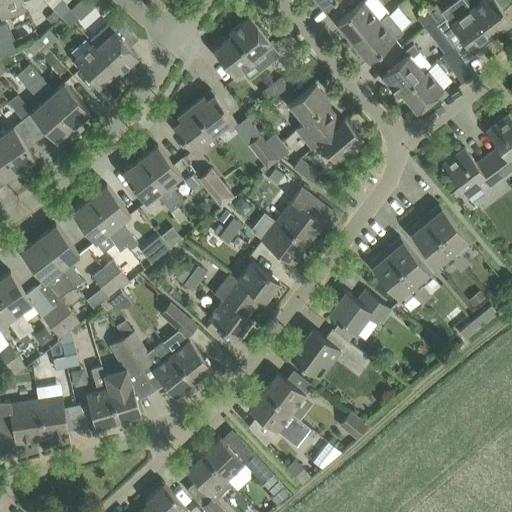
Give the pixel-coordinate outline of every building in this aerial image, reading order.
[(0,0),(0,16),(1,18),(12,14),(25,10),(21,0),(0,0)] [(62,0),(61,0),(53,7),(61,16),(70,8),(62,0)] [(352,41),(378,19),(363,0),(337,22),(352,41)] [(491,36),(470,8),(464,0),(457,0),(442,12),(445,17),(436,23),(441,29),(453,46),(459,53),(468,46),(472,50),(481,43),(483,45),(486,46),(491,42),(491,39),(490,37),(491,36)] [(480,0),(470,8),(491,36),(511,20),(496,0),(480,0)] [(70,8),(61,16),(69,25),(78,17),(70,8)] [(427,24),(434,20),(426,9),(417,16),(425,27),(427,24)] [(53,10),(45,17),(51,24),(59,16),(53,10)] [(394,38),(403,31),(387,12),(379,19),(378,19),(352,41),(369,60),(395,38),(394,38)] [(230,30),(254,62),(256,61),(253,57),(271,43),(250,15),(230,30)] [(441,29),(436,23),(434,20),(427,24),(425,27),(444,53),(442,55),(453,46),(441,29)] [(5,22),(0,23),(0,51),(2,57),(14,53),(16,52),(5,22)] [(115,30),(114,30),(107,22),(89,38),(93,43),(119,72),(138,56),(115,30)] [(55,39),(55,38),(48,30),(38,37),(44,44),(47,47),(55,39)] [(235,77),(254,62),(230,30),(229,31),(232,35),(213,49),(235,77)] [(29,57),(44,44),(38,37),(21,48),(29,57)] [(397,94),(427,68),(432,64),(413,42),(404,50),(407,54),(381,75),(397,94)] [(119,73),(119,72),(93,43),(74,60),(97,86),(116,69),(119,73)] [(474,73),(459,53),(453,46),(442,55),(462,82),(474,73)] [(23,69),(73,125),(89,110),(64,82),(54,91),(29,63),(23,69)] [(427,68),(397,94),(398,95),(402,92),(417,111),(444,88),(427,68)] [(71,126),(73,125),(23,69),(17,75),(41,102),(30,111),(56,140),(63,133),(65,134),(68,136),(73,131),(72,128),(71,126)] [(271,83),(277,91),(287,84),(280,76),(271,83)] [(300,118),(327,96),(315,82),(288,104),(300,118)] [(268,99),(277,91),(271,83),(261,91),(268,99)] [(192,104),(212,132),(223,123),(229,130),(238,123),(211,89),(192,104)] [(303,139),(334,112),(327,103),(330,100),(327,96),(300,118),(303,121),(294,128),(303,139)] [(200,142),(212,132),(192,104),(170,121),(197,155),(206,149),(200,142)] [(323,145),(349,123),(345,117),(341,121),(334,112),(303,139),(311,148),(320,141),(323,145)] [(511,118),(508,113),(486,129),(498,145),(488,154),(505,176),(511,170),(511,118)] [(349,123),(323,145),(335,159),(361,137),(349,123)] [(0,144),(17,169),(35,157),(13,125),(2,132),(0,128),(0,144)] [(272,149),(265,139),(260,133),(248,142),(265,165),(277,156),(272,149)] [(274,133),(265,139),(272,149),(281,142),(274,133)] [(281,142),(272,149),(277,156),(279,158),(280,159),(289,152),(281,142)] [(140,157),(177,205),(183,201),(169,182),(181,173),(157,143),(140,157)] [(0,180),(17,169),(0,144),(0,180)] [(505,176),(488,154),(476,162),(464,146),(443,162),(467,194),(480,184),(485,191),(505,176)] [(177,205),(140,157),(122,171),(145,200),(156,192),(180,222),(186,217),(177,205)] [(299,158),(292,167),(311,181),(318,173),(299,158)] [(220,206),(230,199),(234,195),(211,165),(197,176),(204,186),(220,206)] [(275,166),(268,176),(277,183),(284,173),(275,166)] [(197,176),(196,176),(193,172),(184,179),(195,193),(204,186),(197,176)] [(137,243),(120,221),(130,213),(107,183),(89,196),(129,249),(137,243)] [(281,213),(313,237),(323,224),(325,225),(335,212),(301,186),(281,213)] [(129,249),(89,196),(72,210),(103,251),(113,243),(119,250),(125,245),(129,249)] [(472,242),(452,219),(439,203),(427,214),(438,227),(431,232),(420,219),(408,230),(441,269),(451,260),(460,270),(471,261),(462,251),(472,242)] [(293,263),(313,237),(281,213),(261,239),(293,263)] [(226,226),(234,232),(241,224),(233,217),(226,226)] [(38,237),(75,285),(81,280),(67,261),(79,252),(56,223),(38,237)] [(225,227),(219,236),(227,242),(234,232),(226,226),(225,227)] [(369,262),(382,278),(402,301),(413,292),(421,303),(432,294),(423,284),(433,275),(413,251),(400,236),(388,246),(399,260),(393,265),(381,252),(369,262)] [(68,290),(75,285),(38,237),(21,250),(43,279),(35,285),(70,330),(80,322),(46,278),(54,272),(68,290)] [(111,259),(101,267),(119,289),(128,281),(111,259)] [(193,260),(187,268),(200,278),(206,270),(197,263),(193,260)] [(229,273),(265,299),(279,281),(252,260),(237,279),(229,273)] [(101,267),(92,274),(109,296),(119,289),(101,267)] [(186,267),(177,278),(183,282),(182,283),(192,290),(200,278),(187,268),(186,267)] [(35,285),(26,293),(10,270),(0,277),(0,294),(26,333),(33,328),(20,310),(32,302),(42,315),(60,338),(61,337),(70,330),(35,285)] [(265,300),(265,299),(229,273),(215,292),(247,315),(261,297),(265,300)] [(349,340),(355,332),(368,315),(379,324),(391,307),(365,288),(357,298),(342,287),(336,295),(339,297),(329,312),(338,319),(332,327),(349,340)] [(485,297),(479,289),(468,298),(473,306),(485,297)] [(251,318),(247,315),(215,292),(214,292),(222,298),(209,316),(236,337),(251,318)] [(19,337),(26,333),(0,294),(0,323),(6,319),(19,337)] [(196,325),(178,309),(169,301),(160,312),(186,336),(196,325)] [(474,317),(481,325),(497,311),(490,303),(474,317)] [(465,338),(481,325),(474,317),(458,330),(465,338)] [(332,327),(325,336),(312,327),(290,355),(319,377),(335,356),(358,374),(372,357),(349,340),(332,327)] [(25,366),(9,343),(0,329),(0,352),(14,373),(25,366)] [(70,330),(61,337),(65,355),(68,367),(79,364),(71,330),(70,330)] [(132,331),(122,337),(142,369),(153,362),(134,330),(132,331)] [(436,352),(443,342),(434,335),(427,345),(436,352)] [(152,386),(142,369),(122,337),(111,343),(125,367),(104,374),(118,419),(141,412),(136,396),(152,386)] [(189,338),(171,353),(192,380),(211,366),(189,338)] [(174,395),(192,380),(160,340),(152,346),(162,359),(152,367),(174,395)] [(65,355),(53,358),(56,370),(68,367),(65,355)] [(118,419),(104,374),(103,374),(100,364),(88,367),(95,391),(86,394),(96,426),(118,419)] [(263,389),(291,411),(305,393),(278,371),(263,389)] [(263,389),(249,408),(276,429),(280,425),(299,440),(309,427),(290,412),(291,411),(263,389)] [(28,401),(34,439),(68,433),(62,395),(28,401)] [(34,439),(28,401),(10,404),(9,399),(0,400),(0,435),(13,433),(15,442),(34,439)] [(357,436),(367,424),(350,411),(340,423),(357,436)] [(226,478),(226,477),(244,461),(220,436),(202,452),(226,478)] [(328,443),(312,462),(320,468),(340,452),(328,443)] [(209,493),(226,478),(202,452),(200,454),(196,453),(191,457),(192,461),(185,468),(209,493)] [(311,475),(303,466),(295,459),(287,467),(302,483),(311,475)] [(291,492),(282,483),(275,475),(266,483),(273,490),(268,495),(277,505),(291,492)] [(191,511),(187,508),(164,482),(146,498),(158,511),(191,511)] [(225,511),(213,497),(202,506),(207,511),(225,511)] [(158,511),(146,498),(146,499),(149,502),(138,511),(158,511)]
